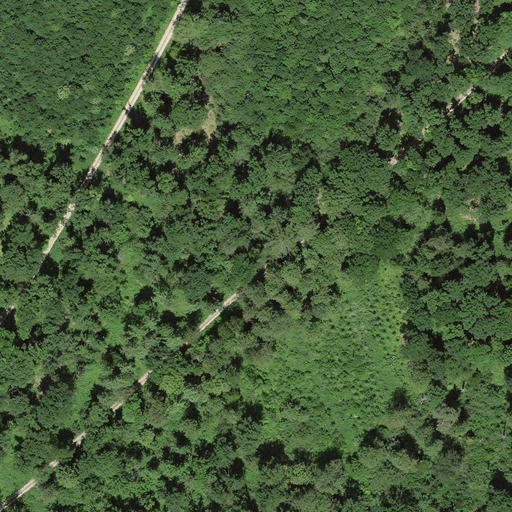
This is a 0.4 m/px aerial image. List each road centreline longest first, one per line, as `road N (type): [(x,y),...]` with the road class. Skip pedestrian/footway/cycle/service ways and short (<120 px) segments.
road 1 (track): [(0,508),(511,49)]
road 2 (track): [(0,324),(78,202),(184,0)]
